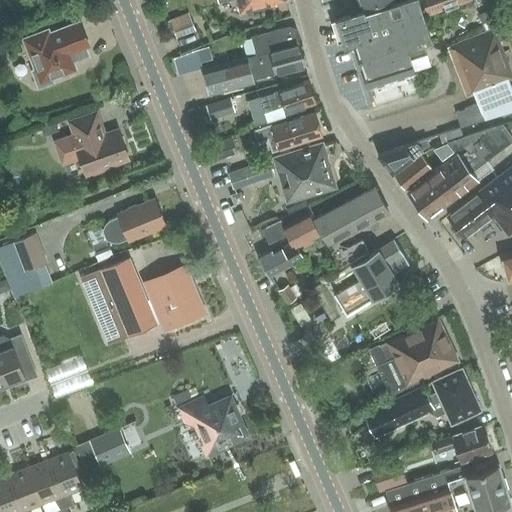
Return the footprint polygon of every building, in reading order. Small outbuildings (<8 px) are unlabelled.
[(217,0),(218,2),(226,0),(235,0),(239,13),(287,2),(286,0),(217,0)] [(324,47),(329,62),(340,96),(414,72),(407,52),(431,43),(416,0),(401,0),(364,13),(363,10),(334,19),(341,41),(324,47)] [(359,0),(363,10),(391,0),(359,0)] [(422,0),(428,15),(471,0),(476,0),(476,1),(480,0),(422,0)] [(485,30),(508,21),(501,6),(478,14),(485,30)] [(88,46),(79,21),(49,33),(48,29),(23,39),(34,69),(31,70),(38,87),(52,82),(51,79),(75,70),(72,62),(83,58),(79,50),(88,46)] [(256,54),(257,54),(300,42),(296,29),(290,25),(251,35),(256,54)] [(460,127),(461,127),(511,109),(511,91),(507,78),(511,77),(501,51),(492,29),(448,47),(466,95),(472,93),(477,104),(455,112),(460,127)] [(301,42),(257,54),(263,76),(307,64),(301,42)] [(209,46),(197,49),(201,67),(213,63),(209,46)] [(263,76),(257,54),(256,54),(202,68),(209,93),(253,82),(252,78),(263,76)] [(277,89),(259,95),(263,111),(283,105),(286,112),(311,104),(315,102),(308,80),(277,89)] [(230,97),(205,107),(210,118),(235,109),(230,97)] [(61,165),(80,158),(86,176),(106,169),(105,166),(128,158),(118,130),(104,135),(95,112),(70,121),(74,132),(52,139),(61,165)] [(272,123),(252,129),(256,141),(267,138),(271,151),(321,136),(314,112),(272,124),(272,123)] [(54,119),(40,124),(44,135),(58,130),(54,119)] [(456,152),(407,190),(428,218),(432,215),(477,180),(471,172),(487,160),(511,142),(511,136),(510,133),(502,124),(463,136),(450,140),(447,141),(456,152)] [(460,127),(439,134),(442,143),(447,141),(450,140),(463,136),(460,127)] [(212,159),(236,152),(231,137),(208,144),(212,159)] [(391,172),(428,143),(426,138),(379,153),(377,154),(391,172)] [(335,187),(322,142),(273,157),(274,158),(227,172),(232,187),(277,173),(286,202),(335,187)] [(443,162),(455,153),(448,144),(434,150),(443,162)] [(405,188),(432,168),(421,154),(394,174),(405,188)] [(511,163),(447,215),(464,238),(493,215),(507,234),(511,230),(511,163)] [(338,240),(348,234),(368,224),(372,230),(376,227),(377,223),(376,220),(388,213),(373,185),(314,217),(338,264),(368,249),(362,238),(342,249),(338,240)] [(105,224),(103,229),(106,238),(112,241),(119,241),(127,238),(128,239),(165,224),(154,198),(117,213),(118,216),(109,219),(105,224)] [(241,209),(233,212),(242,234),(250,230),(241,209)] [(308,212),(282,225),(279,220),(261,229),(268,243),(287,234),(291,242),(273,251),(272,249),(258,256),(267,275),(301,258),(296,247),(316,236),(317,231),(308,212)] [(13,241),(0,245),(0,263),(3,271),(6,278),(25,270),(47,261),(36,231),(13,241)] [(372,300),(399,283),(393,272),(408,263),(393,238),(351,263),(359,277),(333,293),(345,313),(371,298),(372,300)] [(508,281),(511,280),(511,251),(501,254),(508,281)] [(101,272),(87,278),(94,297),(109,290),(127,333),(155,322),(154,321),(161,318),(164,325),(201,310),(183,267),(146,283),(159,313),(152,316),(129,260),(101,272)] [(348,265),(330,276),(334,283),(352,272),(348,265)] [(6,278),(0,279),(0,290),(0,292),(10,288),(6,278)] [(288,284),(278,290),(286,302),(296,297),(288,284)] [(437,317),(432,320),(368,350),(388,393),(458,360),(437,317)] [(0,334),(0,373),(4,382),(10,380),(12,385),(27,380),(21,365),(32,361),(21,333),(10,337),(2,334),(0,334)] [(328,349),(317,354),(322,365),(333,360),(328,349)] [(451,423),(480,410),(461,368),(432,381),(423,386),(363,413),(373,435),(427,411),(436,415),(445,411),(451,423)] [(207,408),(203,397),(178,408),(186,426),(197,421),(203,435),(199,437),(207,454),(224,447),(223,443),(243,434),(228,399),(207,408)] [(348,405),(343,411),(347,417),(354,416),(355,408),(348,405)] [(167,406),(159,409),(167,427),(174,424),(167,406)] [(492,450),(483,424),(431,442),(434,452),(454,445),(459,461),(492,450)] [(89,439),(100,465),(130,452),(119,426),(89,439)] [(48,459),(66,506),(72,504),(70,492),(82,487),(74,465),(79,464),(73,450),(48,459)] [(60,509),(66,506),(48,459),(28,467),(42,503),(53,498),(60,509)] [(398,460),(373,468),(380,490),(385,488),(405,482),(405,480),(398,460)] [(388,505),(390,511),(474,511),(477,511),(476,511),(478,511),(509,503),(497,463),(460,475),(456,463),(405,480),(405,482),(385,488),(390,505),(388,505)] [(30,511),(30,507),(42,503),(28,467),(8,475),(22,511),(30,511)] [(22,511),(8,475),(0,478),(0,511),(22,511)]
